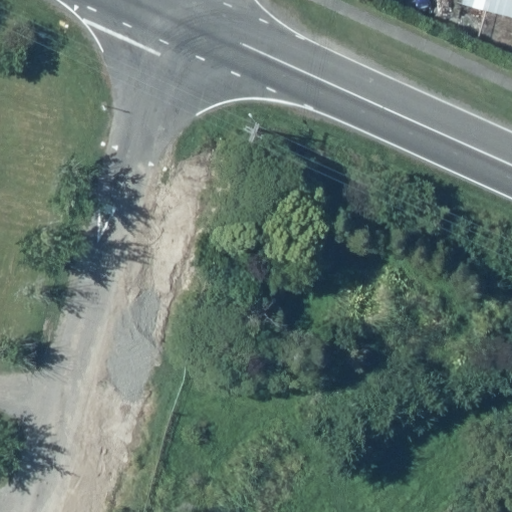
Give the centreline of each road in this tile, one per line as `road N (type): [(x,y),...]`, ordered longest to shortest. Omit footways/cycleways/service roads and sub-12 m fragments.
road 1 (residential): [(177,17),(41,511)]
road 2 (tertiary): [(177,17),(511,167)]
